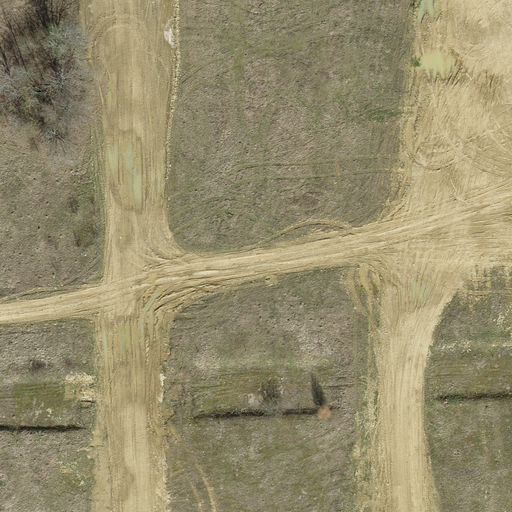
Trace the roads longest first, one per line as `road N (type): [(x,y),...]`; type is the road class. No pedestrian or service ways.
road 1 (track): [(511,241),(239,265),(0,308)]
road 2 (track): [(109,0),(131,511)]
road 3 (track): [(414,249),(394,385),(403,511)]
road 4 (track): [(414,249),(435,120),(442,0)]
